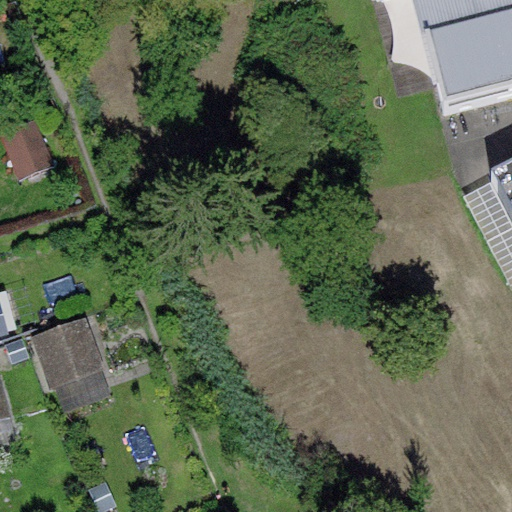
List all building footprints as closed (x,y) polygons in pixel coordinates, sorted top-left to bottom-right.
[(511,0),(377,0),(381,4),(396,0),(415,0),(447,119),(511,102),(511,0)] [(0,175),(16,174),(0,126),(0,125),(0,175)] [(511,178),(492,189),(511,226),(511,178)] [(61,396),(105,378),(89,338),(45,356),(61,396)] [(0,418),(15,414),(2,371),(0,371),(0,418)]
